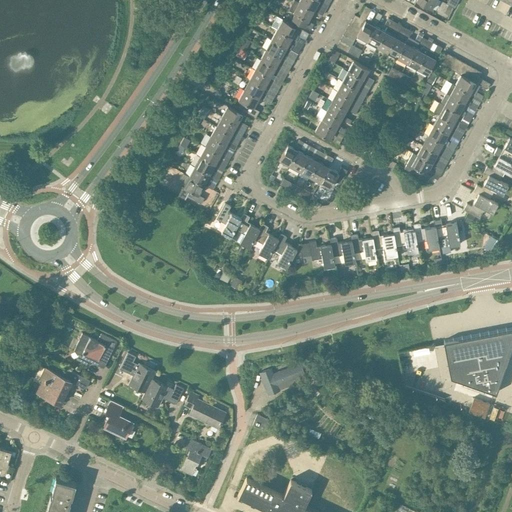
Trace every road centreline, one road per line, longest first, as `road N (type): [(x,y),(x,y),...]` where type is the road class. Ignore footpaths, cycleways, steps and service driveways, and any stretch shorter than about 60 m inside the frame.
road 1 (residential): [(341,0),(246,172),(254,191),(302,218),(446,189),(510,69)]
road 2 (tertiary): [(54,256),(112,309),(209,339),(261,337),(441,286)]
road 3 (tertiary): [(441,286),(195,317),(112,285),(70,244)]
road 4 (tertiary): [(68,217),(216,0)]
road 5 (tertiary): [(204,0),(53,208)]
road 6 (residential): [(510,69),(392,4)]
